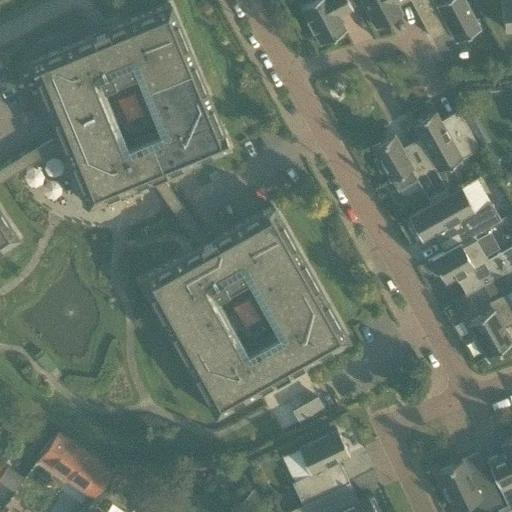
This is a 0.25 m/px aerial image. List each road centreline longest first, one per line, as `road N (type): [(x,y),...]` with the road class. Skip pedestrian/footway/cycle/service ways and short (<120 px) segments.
road 1 (residential): [(470,394),(287,70)]
road 2 (residential): [(470,394),(392,431),(426,511)]
road 3 (residential): [(287,70),(419,40)]
